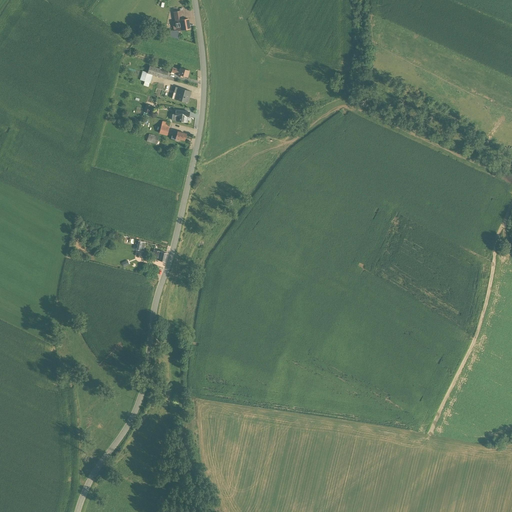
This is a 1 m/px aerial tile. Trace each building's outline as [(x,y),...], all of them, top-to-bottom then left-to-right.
[(182,20),(181,15),(181,11),(177,12),(173,13),(174,21),(171,22),(173,31),(170,31),(170,37),(177,39),(177,31),(189,29),(188,19),(182,20)] [(168,71),(149,66),(147,73),(166,79),(168,71)] [(172,68),(171,73),(177,75),(177,76),(182,77),(182,76),(187,77),(189,71),(179,68),(179,70),(172,68)] [(143,86),(148,87),(149,83),(150,83),(152,75),(142,71),(139,80),(144,82),(143,86)] [(173,93),(171,99),(173,99),(188,103),(191,92),(175,87),(173,93)] [(172,110),(171,120),(175,121),(187,123),(188,117),(189,112),(175,110),(175,111),(172,110)] [(167,136),(170,123),(169,122),(169,123),(162,121),(159,133),(167,136)] [(173,130),(170,139),(179,141),(180,139),(184,140),(186,134),(173,130)] [(146,142),(156,144),(158,137),(149,134),(146,142)] [(145,243),(138,241),(136,250),(143,251),(145,243)] [(151,259),(165,262),(167,253),(153,250),(151,259)]
